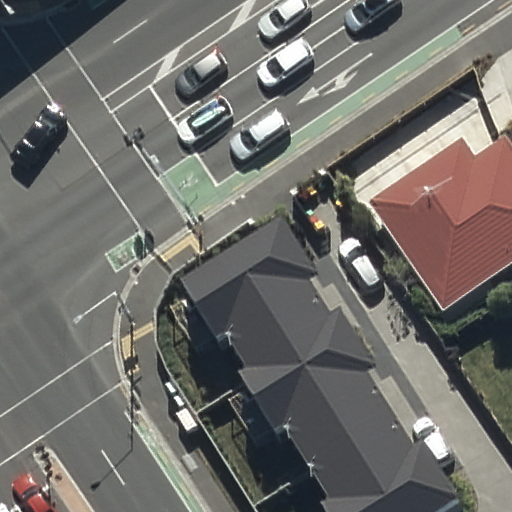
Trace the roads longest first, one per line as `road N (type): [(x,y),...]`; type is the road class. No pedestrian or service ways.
road 1 (secondary): [(0,175),(264,0)]
road 2 (primary): [(0,296),(139,511)]
